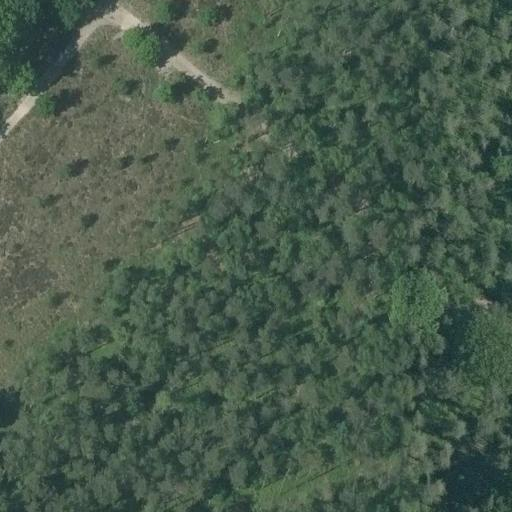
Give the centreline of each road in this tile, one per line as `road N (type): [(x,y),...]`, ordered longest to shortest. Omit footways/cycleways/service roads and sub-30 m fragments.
road 1 (track): [(107,0),(511,330)]
road 2 (track): [(0,135),(89,27),(85,0)]
